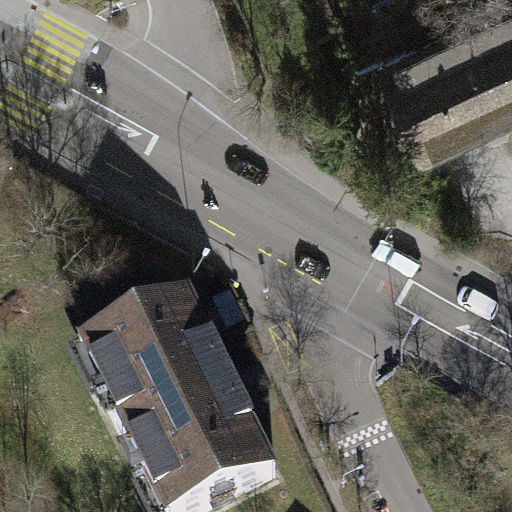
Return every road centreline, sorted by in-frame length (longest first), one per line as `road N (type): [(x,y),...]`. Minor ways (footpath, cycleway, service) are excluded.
road 1 (residential): [(366,272),(340,323),(336,394),(402,511)]
road 2 (secondary): [(153,154),(366,272)]
road 3 (secondary): [(0,69),(153,154)]
road 4 (secondary): [(366,272),(511,355)]
road 5 (residential): [(178,0),(187,30),(183,79),(153,154)]
